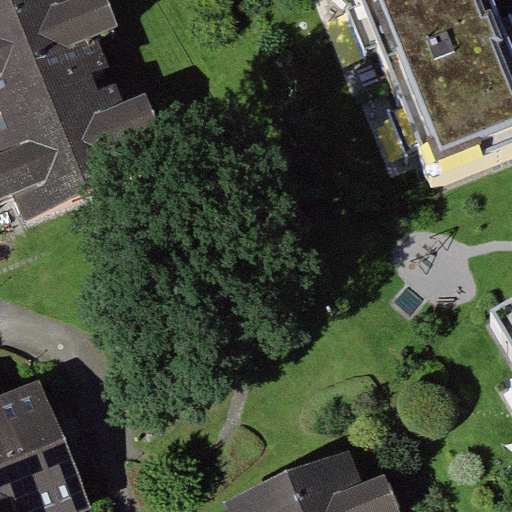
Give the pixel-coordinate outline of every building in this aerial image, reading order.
[(63,0),(0,0),(0,211),(8,208),(20,238),(147,184),(133,152),(157,141),(138,98),(113,109),(89,51),(111,42),(94,0),(68,11),(63,0)] [(511,165),(511,68),(485,0),(351,0),(429,198),(511,165)] [(511,326),(489,340),(511,378),(511,326)] [(0,511),(81,511),(32,393),(0,406),(0,511)] [(344,459),(218,509),(219,511),(395,511),(383,480),(357,491),(344,459)]
